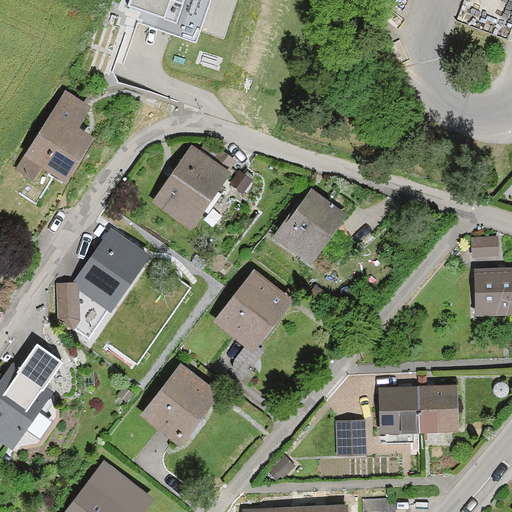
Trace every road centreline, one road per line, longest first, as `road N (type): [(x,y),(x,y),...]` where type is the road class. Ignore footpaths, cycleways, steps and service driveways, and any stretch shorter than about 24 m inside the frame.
road 1 (residential): [(0,335),(125,158),(177,121),(337,160),(474,210)]
road 2 (residential): [(474,210),(214,511)]
